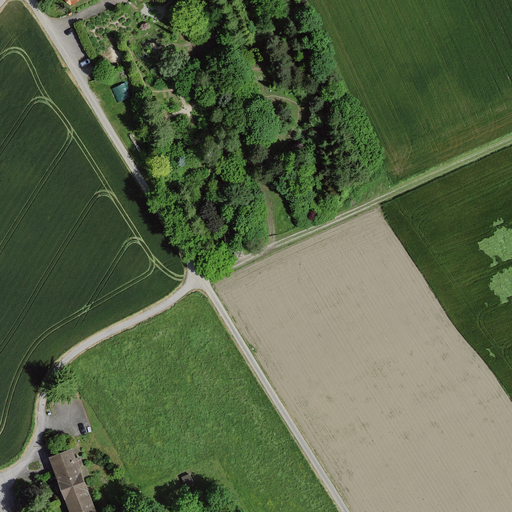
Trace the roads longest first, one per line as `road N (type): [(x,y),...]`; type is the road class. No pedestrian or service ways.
road 1 (track): [(511,139),(199,282)]
road 2 (residential): [(199,282),(33,0)]
road 3 (residential): [(199,282),(72,352),(50,376),(33,448),(0,477)]
road 4 (unclassified): [(344,511),(199,282)]
